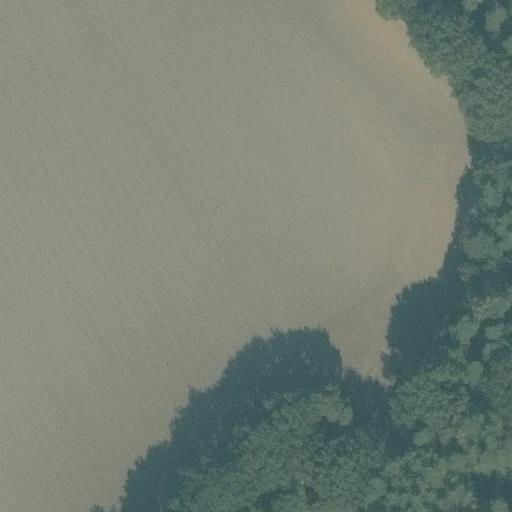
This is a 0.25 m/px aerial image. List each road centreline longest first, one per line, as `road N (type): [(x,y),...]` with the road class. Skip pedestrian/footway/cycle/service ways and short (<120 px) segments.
road 1 (track): [(409,455),(511,106)]
road 2 (track): [(409,455),(511,392)]
